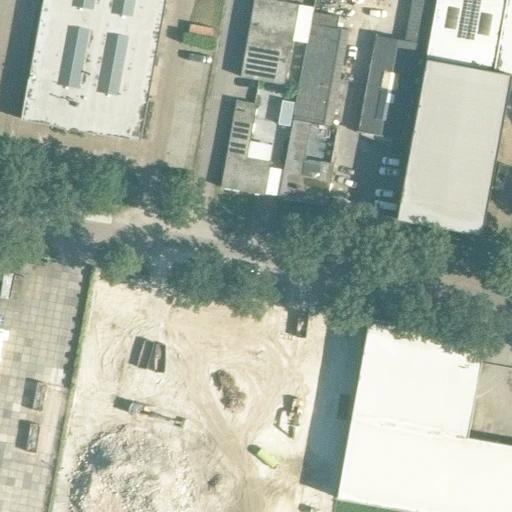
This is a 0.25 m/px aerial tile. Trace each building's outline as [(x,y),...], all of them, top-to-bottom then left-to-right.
[(165,0),(43,0),(22,119),(140,140),(154,65),(157,65),(158,58),(155,58),(165,0)] [(254,0),(241,77),(285,85),(299,4),(272,0),(254,0)] [(358,131),(357,131),(359,132),(363,132),(391,138),(390,146),(389,153),(408,157),(426,59),(428,46),(429,46),(437,0),(411,0),(404,42),(377,37),(359,131),(358,131)] [(408,157),(397,219),(454,229),(476,233),(482,234),(511,74),(511,0),(437,0),(429,46),(428,46),(426,59),(408,157)] [(307,43),(298,91),(336,98),(348,30),(337,28),(339,16),(313,12),(307,43)] [(293,120),(279,198),(326,206),(333,168),(320,166),(318,177),(302,174),(311,123),(337,128),(337,126),(331,125),(336,98),(298,91),(293,120)] [(221,187),(265,195),(271,161),(248,157),(257,104),(237,100),(221,187)] [(282,100),(278,124),(290,126),(294,102),(282,100)] [(367,319),(335,499),(407,511),(511,511),(511,443),(468,436),(482,362),(486,338),(485,337),(436,329),(419,326),(368,316),(367,319)] [(265,392),(259,429),(330,440),(341,365),(317,362),(315,373),(273,366),(276,352),(165,334),(158,375),(265,392)] [(83,398),(62,511),(317,511),(329,444),(83,398)]
